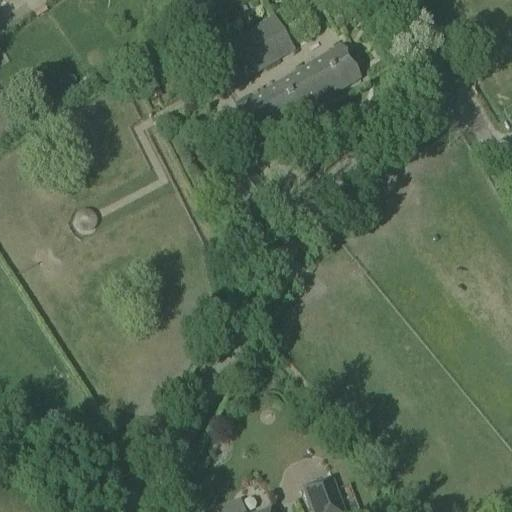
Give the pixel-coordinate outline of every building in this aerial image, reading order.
[(184,39),(210,25),(202,11),(176,25),(184,39)] [(255,31),(204,60),(215,77),(225,94),(283,58),(291,53),(285,43),(272,21),(255,31)] [(254,145),(360,82),(340,49),(235,112),(254,145)] [(161,100),(153,83),(141,89),(150,106),(161,100)] [(210,183),(218,192),(234,178),(245,169),(237,160),(210,183)] [(267,187),(239,211),(238,210),(234,213),(250,232),(282,204),(267,187)] [(356,199),(355,201),(355,203),(355,205),(356,208),(358,209),(360,210),(363,211),(365,210),(368,209),(369,207),(370,205),(371,203),(370,200),(369,198),(367,196),(365,195),(362,195),(359,195),(357,197),(356,199)] [(342,511),(331,482),(317,488),(316,485),(302,490),(310,511),(342,511)]
